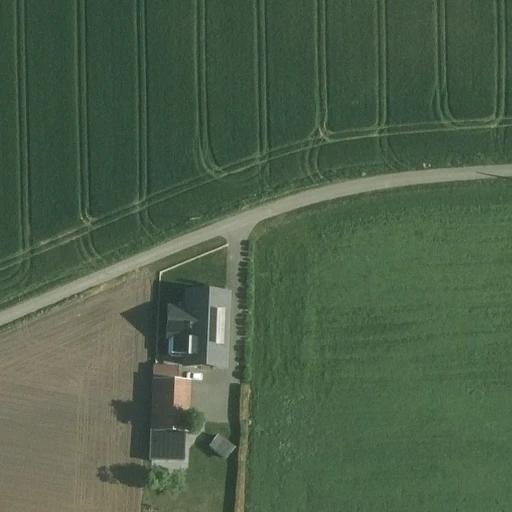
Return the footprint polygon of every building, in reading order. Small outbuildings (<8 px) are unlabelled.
[(187,295),(186,312),(186,338),(186,359),(186,367),(222,367),(224,296),(187,295)] [(168,311),(167,337),(186,338),(186,312),(168,311)] [(186,359),(186,338),(167,337),(167,355),(171,359),(186,359)] [(182,463),(185,382),(176,381),(177,368),(153,367),(149,462),(182,463)] [(232,449),(216,437),(208,447),(224,460),(232,449)]
